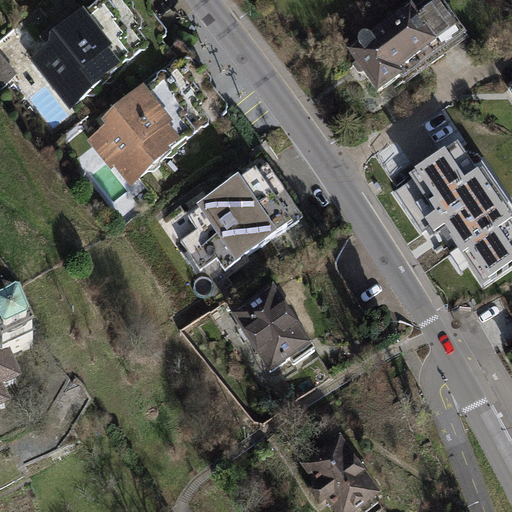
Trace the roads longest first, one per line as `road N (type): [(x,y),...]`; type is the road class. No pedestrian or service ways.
road 1 (tertiary): [(208,0),(335,171),(450,356)]
road 2 (residential): [(450,356),(435,392),(481,511)]
road 3 (tertiary): [(450,356),(511,469)]
